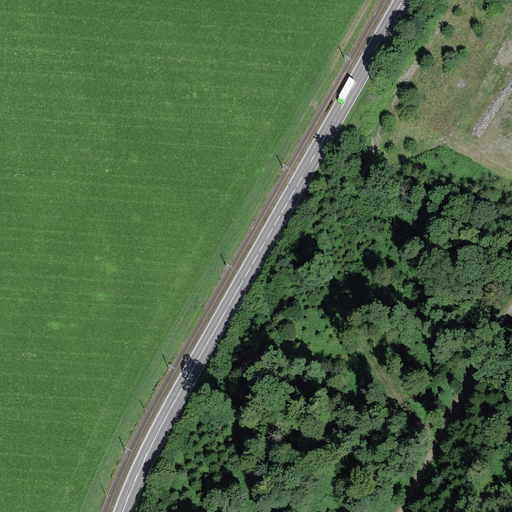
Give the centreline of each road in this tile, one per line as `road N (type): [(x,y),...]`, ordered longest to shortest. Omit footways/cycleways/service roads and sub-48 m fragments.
road 1 (primary): [(122,511),(160,426),(404,0)]
road 2 (track): [(511,319),(408,511)]
